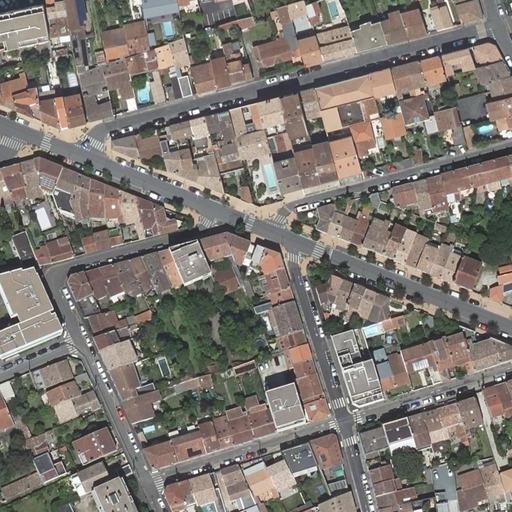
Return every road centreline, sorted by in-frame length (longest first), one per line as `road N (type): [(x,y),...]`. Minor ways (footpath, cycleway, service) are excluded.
road 1 (residential): [(499,25),(107,129),(85,157)]
road 2 (residential): [(511,146),(298,204),(272,231)]
road 3 (residential): [(214,207),(197,231),(60,270),(58,291),(80,342)]
road 4 (tertiary): [(511,327),(299,242)]
road 5 (residential): [(146,483),(343,421)]
road 6 (residential): [(299,242),(293,266),(343,421)]
road 7 (residential): [(343,421),(511,368)]
road 8 (residential): [(80,342),(146,483)]
road 9 (tertiary): [(214,207),(85,157)]
